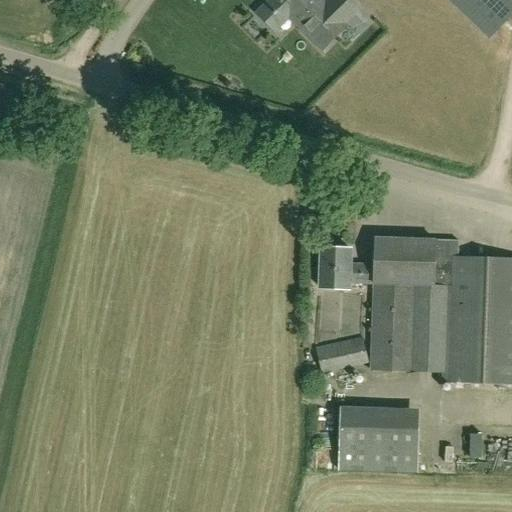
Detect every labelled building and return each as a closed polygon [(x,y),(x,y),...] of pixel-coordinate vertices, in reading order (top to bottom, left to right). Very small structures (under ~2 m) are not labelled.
[(278,30),(291,17),(306,32),(329,7),(325,3),(321,0),(270,0),(257,13),(270,25),(269,27),(278,37),(281,34),(278,30)] [(329,7),(306,32),(322,48),(346,25),(344,23),(355,11),(344,0),(327,0),(325,3),(329,7)] [(511,10),(511,0),(449,0),(487,37),(511,10)] [(511,383),(511,257),(457,256),(458,240),(374,237),(373,264),(349,264),(349,248),(321,247),(319,288),(347,289),(348,283),(372,282),(370,369),(442,372),(442,381),(511,383)] [(315,347),(321,374),(368,363),(362,336),(315,347)] [(355,427),(356,408),(339,407),(337,468),(417,471),(418,429),(355,427)]
